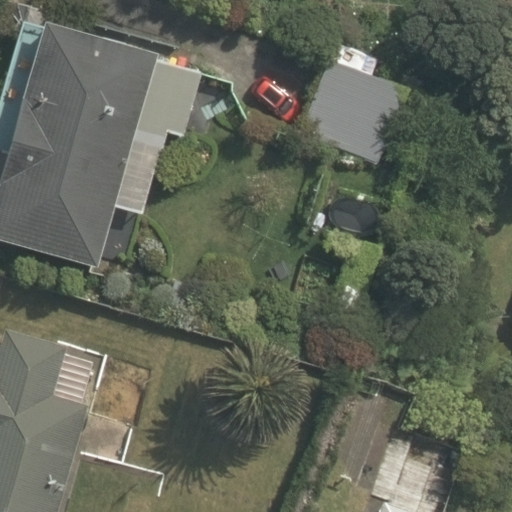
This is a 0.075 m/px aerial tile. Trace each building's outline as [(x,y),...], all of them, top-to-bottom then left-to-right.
[(197,71),(39,26),(0,163),(0,242),(93,269),(128,146),(157,154),(163,131),(178,136),(197,71)] [(301,136),(377,164),(403,92),(326,65),(301,136)] [(380,210),(327,197),(319,230),(372,243),(380,210)] [(355,320),(374,251),(347,244),(329,312),(355,320)] [(186,326),(194,292),(173,286),(171,294),(154,289),(148,310),(163,314),(161,319),(186,326)] [(79,406),(91,365),(62,357),(65,348),(2,330),(0,337),(0,511),(55,511),(85,408),(79,406)]
